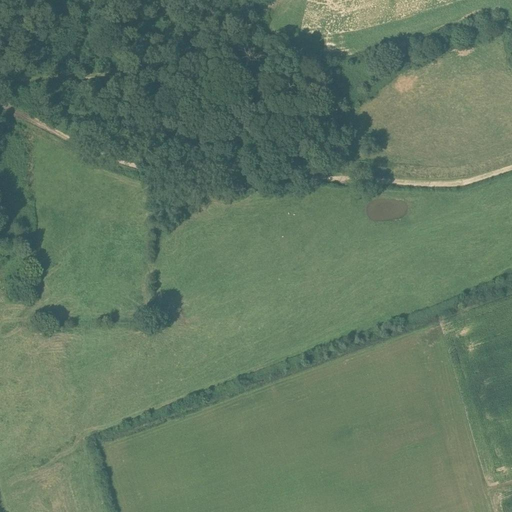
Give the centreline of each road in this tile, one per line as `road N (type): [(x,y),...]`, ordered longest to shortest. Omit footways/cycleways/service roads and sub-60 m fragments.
road 1 (track): [(511,166),(469,181),(157,168),(98,151),(0,102)]
road 2 (track): [(0,83),(159,68),(231,41),(279,0)]
